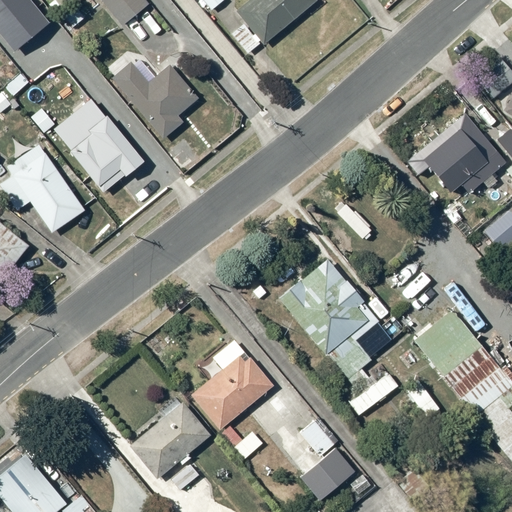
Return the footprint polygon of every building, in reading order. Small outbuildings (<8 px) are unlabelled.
[(98,0),(120,27),(147,5),(142,0),(98,0)] [(223,0),(200,0),(210,11),(223,0)] [(251,0),(235,14),(262,46),(314,3),(310,0),(251,0)] [(113,22),(99,6),(88,15),(101,32),(113,22)] [(130,62),(110,78),(161,140),(180,125),(176,116),(195,101),(168,68),(148,85),(130,62)] [(22,106),(5,87),(0,91),(0,117),(4,122),(22,106)] [(511,91),(499,113),(511,120),(511,91)] [(509,164),(465,112),(406,163),(417,175),(424,172),(448,199),(458,191),(467,201),(509,164)] [(84,211),(39,145),(6,167),(12,177),(0,185),(0,186),(17,211),(30,202),(51,234),(84,211)] [(484,229),(501,250),(511,241),(511,215),(508,210),(484,229)] [(0,279),(28,247),(0,224),(0,279)] [(373,316),(326,260),(276,301),(323,357),(373,316)] [(511,381),(451,308),(412,340),(511,459),(511,412),(507,407),(511,403),(511,381)] [(194,393),(223,427),(276,383),(247,349),(194,393)] [(398,386),(388,372),(348,401),(358,415),(398,386)] [(439,407),(418,380),(405,391),(426,418),(439,407)] [(161,478),(215,433),(185,397),(131,442),(161,478)] [(357,468),(317,419),(298,435),(319,461),(300,477),(319,499),(357,468)] [(0,472),(0,501),(8,511),(55,511),(65,504),(23,454),(0,472)] [(171,476),(178,488),(199,477),(192,465),(171,476)] [(374,484),(363,472),(349,484),(360,497),(374,484)] [(95,511),(81,494),(62,510),(63,511),(95,511)]
